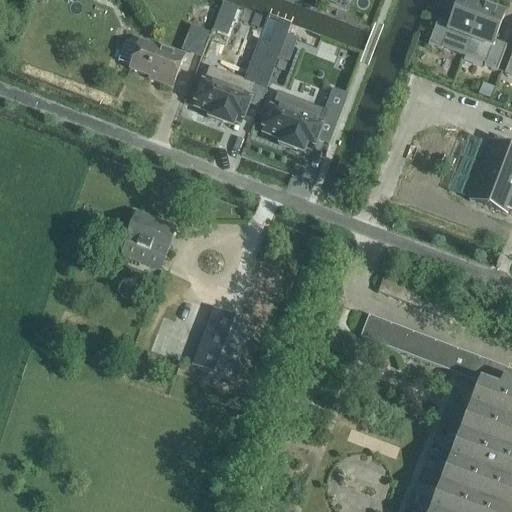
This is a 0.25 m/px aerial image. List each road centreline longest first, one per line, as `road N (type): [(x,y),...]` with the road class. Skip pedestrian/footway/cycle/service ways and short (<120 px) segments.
road 1 (unclassified): [(373,233),(0,92)]
road 2 (unknown): [(373,233),(418,104),(452,98),(511,115)]
road 3 (residential): [(511,356),(377,308),(362,272),(373,233)]
road 4 (unclassified): [(511,286),(373,233)]
